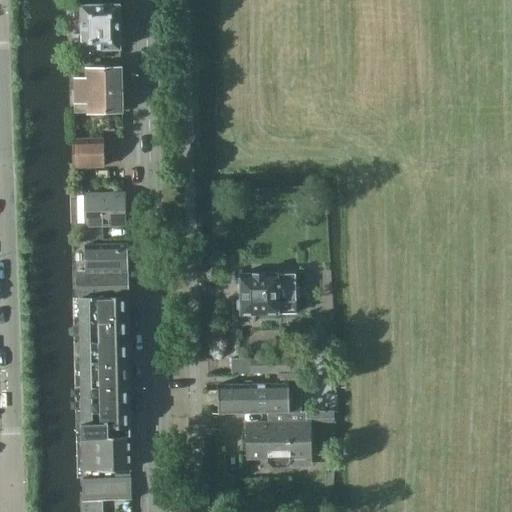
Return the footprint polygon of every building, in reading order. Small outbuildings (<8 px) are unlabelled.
[(87,5),(86,0),(80,0),(82,33),(74,33),(75,49),(120,47),(119,4),(87,5)] [(120,47),(75,49),(75,58),(120,57),(120,47)] [(74,90),(121,89),(120,66),(87,67),(87,77),(74,77),(74,90)] [(75,112),(88,112),(122,111),(121,89),(74,90),(75,112)] [(75,167),(103,167),(102,138),(74,139),(75,167)] [(78,240),(103,239),(102,225),(125,224),(124,194),(84,195),(84,224),(77,224),(78,240)] [(79,304),(126,303),(125,244),(85,245),(85,270),(78,271),(79,304)] [(277,275),(277,274),(240,275),(241,299),(237,301),(237,309),(241,312),(241,316),(277,315),(277,285),(286,284),(285,275),(277,275)] [(79,321),(127,320),(126,303),(79,304),(79,321)] [(80,341),(127,340),(127,320),(79,321),(80,341)] [(327,352),(327,338),(309,338),(309,352),(327,352)] [(80,361),(128,360),(127,340),(80,341),(80,361)] [(278,384),(218,386),(218,392),(219,407),(219,414),(267,413),(297,412),(296,384),(301,384),(301,372),(301,362),(307,348),(290,348),(290,358),(290,373),(278,373),(278,384)] [(252,359),(232,360),(232,374),(253,373),(278,373),(290,373),(290,358),(252,359)] [(129,390),(128,360),(80,361),(81,387),(124,386),(125,390),(129,390)] [(125,390),(124,386),(81,387),(81,412),(129,411),(129,390),(125,390)] [(82,437),(130,435),(129,411),(81,412),(82,437)] [(267,424),(247,425),(247,428),(248,456),(268,456),(268,462),(273,466),(285,466),(289,461),(289,455),(291,455),(309,455),(309,423),(331,423),(334,423),(333,412),(331,412),(306,412),(302,412),(297,412),(267,413),(267,424)] [(83,471),(130,470),(130,435),(82,437),(83,471)] [(102,511),(102,501),(131,500),(131,478),(83,479),(83,511),(102,511)]
